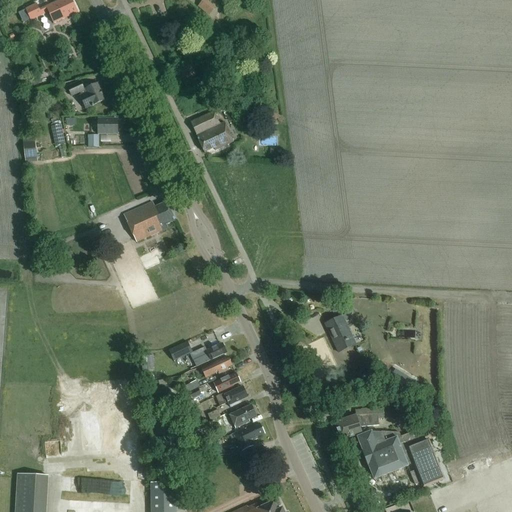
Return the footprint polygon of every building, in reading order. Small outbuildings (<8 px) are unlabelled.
[(77,12),(71,0),(60,0),(39,10),(36,4),(25,9),(30,20),(48,12),(53,24),(77,12)] [(216,0),(204,0),(200,6),(212,15),(221,4),(216,0)] [(175,85),(206,71),(203,63),(194,67),(192,61),(169,71),(175,85)] [(42,82),(39,74),(29,78),(32,86),(42,82)] [(106,100),(99,82),(85,89),(81,80),(67,86),(71,97),(80,93),(81,95),(79,95),(85,109),(106,100)] [(67,92),(63,85),(56,88),(60,95),(67,92)] [(215,151),(233,142),(224,123),(219,125),(214,112),(190,123),(204,153),(214,148),(215,151)] [(98,120),(98,133),(118,133),(118,120),(98,120)] [(99,148),(99,136),(88,136),(88,148),(99,148)] [(36,142),(24,143),(25,159),(38,158),(36,142)] [(62,159),(68,157),(65,145),(59,146),(62,159)] [(282,159),(282,148),(270,148),(270,159),(282,159)] [(166,225),(175,221),(166,202),(155,208),(152,202),(123,215),(136,242),(168,228),(166,225)] [(359,302),(361,308),(368,305),(366,299),(359,302)] [(324,323),(338,353),(357,344),(344,315),(324,323)] [(424,339),(437,340),(437,322),(424,322),(424,339)] [(174,361),(192,353),(187,343),(170,350),(174,361)] [(196,367),(226,353),(222,344),(206,351),(207,354),(195,360),(194,361),(196,367)] [(226,368),(231,366),(230,362),(230,361),(229,359),(228,358),(227,357),(201,369),(202,370),(196,373),(200,380),(205,377),(206,378),(218,372),(219,374),(227,370),(226,368)] [(213,383),(218,393),(233,386),(240,382),(236,373),(229,377),(228,376),(213,383)] [(199,387),(196,381),(186,386),(189,392),(199,387)] [(244,396),(246,395),(242,387),(224,395),(224,394),(215,397),(220,407),(228,403),(230,408),(240,403),(240,401),(245,399),(244,396)] [(201,395),(199,389),(190,394),(192,399),(201,395)] [(157,406),(157,422),(165,422),(165,406),(157,406)] [(248,420),(256,416),(251,406),(229,416),(235,428),(249,422),(248,420)] [(210,422),(221,417),(218,410),(207,415),(210,422)] [(82,412),(69,413),(70,437),(83,437),(82,412)] [(340,440),(362,433),(361,427),(378,426),(378,414),(355,414),(333,422),(340,440)] [(259,424),(237,434),(235,435),(242,451),(252,446),(251,442),(258,439),(257,437),(264,434),(259,424)] [(399,433),(371,431),(357,436),(373,480),(408,466),(407,463),(414,461),(417,470),(410,473),(414,485),(423,482),(424,487),(443,479),(428,441),(424,443),(419,431),(401,438),(399,433)] [(151,511),(176,511),(176,483),(151,483),(151,511)] [(277,511),(273,503),(258,509),(256,504),(248,508),(247,506),(234,511),(277,511)]
